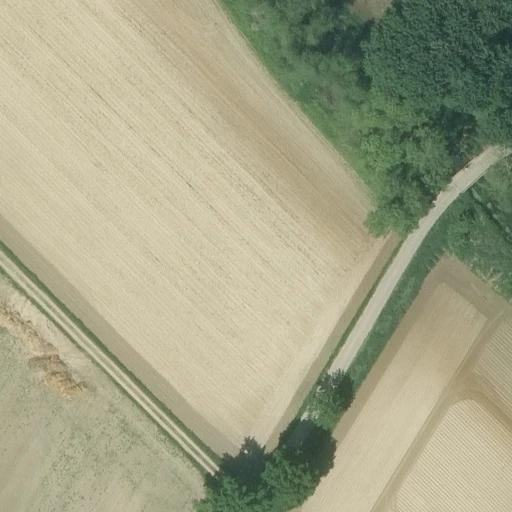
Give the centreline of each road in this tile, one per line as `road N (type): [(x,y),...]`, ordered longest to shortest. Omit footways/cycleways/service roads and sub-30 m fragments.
road 1 (unclassified): [(254,511),(408,243),(483,162),(511,147)]
road 2 (track): [(0,260),(252,511)]
